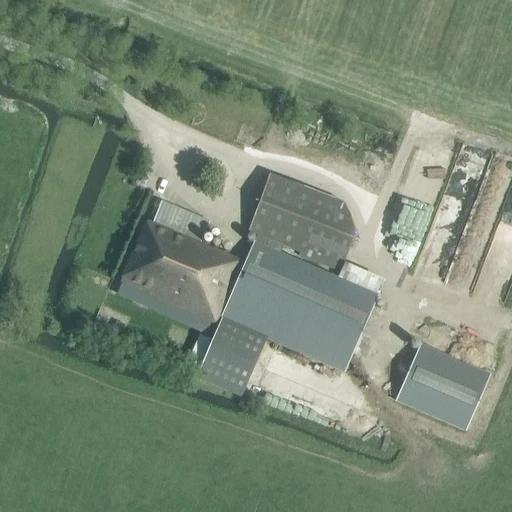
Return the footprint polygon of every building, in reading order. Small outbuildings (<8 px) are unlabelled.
[(479,170),(489,145),(472,138),(462,163),(479,170)] [(258,238),(284,248),(299,255),(298,258),(340,273),(352,241),(354,236),(349,218),(343,206),(269,177),(248,234),(258,238)] [(207,229),(209,224),(161,204),(152,226),(147,224),(119,284),(213,325),(216,318),(222,320),(245,266),(208,250),(215,232),(207,229)] [(280,256),(284,248),(258,238),(245,266),(222,320),(267,340),(344,373),(377,298),(280,256)] [(475,312),(472,320),(498,332),(501,325),(475,312)] [(394,403),(465,434),(491,376),(420,345),(394,403)] [(291,381),(285,396),(321,409),(327,394),(291,381)]
